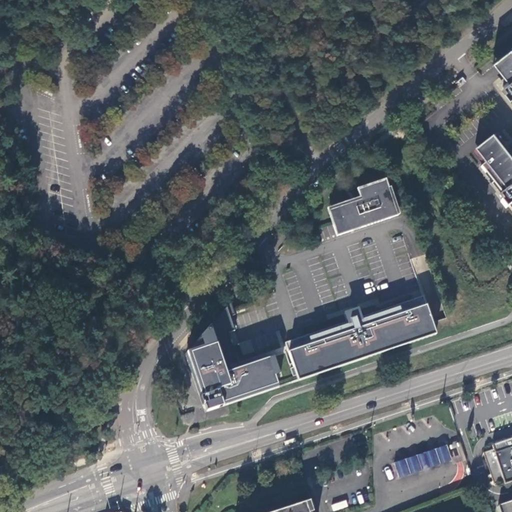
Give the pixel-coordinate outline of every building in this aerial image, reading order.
[(510,48),(492,62),(508,82),(502,87),(505,91),(503,92),(509,99),(511,96),(511,48),(511,49),(510,48)] [(493,139),(475,153),(484,165),(481,167),(502,194),(500,196),(503,200),(501,202),(506,209),(511,205),(511,207),(511,156),(497,137),(493,140),(493,139)] [(390,178),(362,188),(365,198),(332,209),(337,221),(341,234),(402,214),(390,178)] [(321,227),(324,239),(333,236),(330,225),(321,227)] [(440,334),(427,295),(289,341),(291,346),(302,380),(440,334)] [(211,411),(282,387),(272,358),(242,368),(234,371),(232,365),(241,362),(233,336),(232,333),(238,331),(234,316),(239,315),(235,302),(189,353),(206,404),(209,404),(211,411)] [(53,419),(63,427),(76,412),(67,403),(53,419)] [(511,438),(493,445),(495,449),(485,452),(495,484),(505,481),(506,484),(511,482),(511,438)] [(425,454),(430,468),(454,460),(449,446),(425,454)] [(417,457),(422,471),(430,468),(425,454),(417,457)] [(422,471),(417,457),(397,463),(401,478),(422,471)] [(315,511),(312,500),(278,511),(315,511)] [(333,511),(348,507),(346,501),(331,504),(333,511)] [(511,511),(511,501),(500,506),(501,511),(511,511)]
